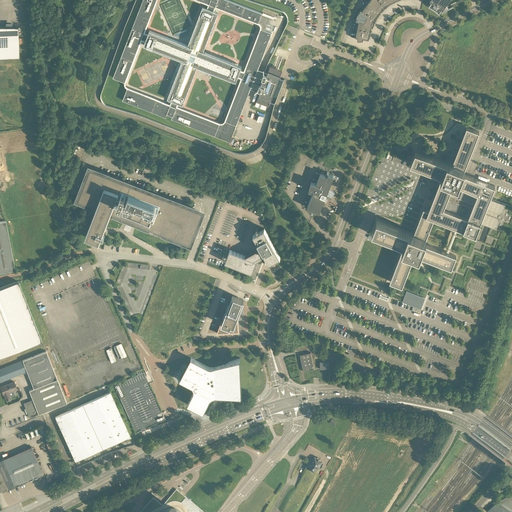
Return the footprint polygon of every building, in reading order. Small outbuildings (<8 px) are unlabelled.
[(171,119),(230,142),(250,89),(256,91),(258,90),(260,91),(257,100),(259,101),(269,105),(270,103),(279,79),(282,70),(270,65),(266,75),(264,74),(264,72),(258,70),(272,33),(261,29),(244,72),(240,70),(242,66),(203,51),(218,13),(213,11),(215,6),(258,23),(262,13),(227,0),(142,0),(113,78),(125,82),(141,39),(146,41),(144,45),(182,60),(167,99),(172,101),(170,105),(127,88),(123,100),(166,117),(167,114),(173,116),(171,119)] [(384,6),(379,0),(369,0),(362,10),(361,10),(358,13),(359,14),(358,16),(357,16),(356,20),(359,21),(356,37),(357,37),(357,40),(363,40),(363,38),(369,39),(372,23),(371,22),(373,20),(384,7),(383,7),(384,6)] [(449,0),(430,0),(430,2),(430,1),(431,2),(429,5),(428,5),(429,6),(432,7),(433,8),(435,9),(436,11),(438,12),(439,13),(439,12),(441,9),(442,10),(444,11),(442,12),(453,7),(453,6),(449,8),(447,4),(449,0)] [(0,58),(19,57),(18,27),(0,27),(0,58)] [(377,220),(372,232),(404,245),(390,282),(402,287),(415,254),(451,269),(456,256),(448,253),(458,229),(476,236),(481,223),(496,229),(500,219),(499,218),(500,218),(501,215),(500,215),(500,214),(501,215),(505,204),(490,199),(495,186),(463,174),(479,132),(466,127),(452,164),(415,150),(410,162),(442,175),(428,211),(423,209),(414,234),(377,220)] [(311,182),(310,188),(309,190),(312,191),(313,189),(314,190),(307,208),(320,213),(327,194),(332,197),(335,191),(329,188),(334,176),(328,174),(327,176),(321,173),(317,184),(311,182)] [(104,238),(105,235),(102,234),(104,231),(112,209),(130,216),(130,217),(130,218),(131,219),(132,219),(133,219),(133,218),(134,218),(187,239),(197,215),(92,175),(83,198),(97,204),(84,239),(93,242),(98,244),(101,237),(104,238)] [(6,221),(0,221),(0,273),(15,270),(6,221)] [(225,262),(252,273),(257,261),(256,261),(264,256),(269,264),(280,257),(264,229),(260,231),(257,227),(255,228),(258,232),(253,235),(260,248),(245,256),(230,250),(228,255),(223,253),(222,255),(227,257),(225,262)] [(0,357),(42,341),(18,281),(15,282),(0,288),(0,357)] [(425,298),(407,291),(402,302),(421,309),(425,298)] [(228,304),(217,333),(239,332),(238,317),(239,314),(243,304),(244,300),(239,298),(237,297),(237,298),(232,296),(229,304),(228,304)] [(314,340),(312,344),(342,356),(344,351),(314,340)] [(111,348),(107,350),(112,362),(116,360),(111,348)] [(0,382),(27,372),(34,389),(35,392),(30,393),(32,400),(23,403),(25,408),(24,409),(24,408),(24,409),(26,414),(26,413),(27,413),(29,418),(67,403),(46,351),(0,369),(0,382)] [(311,353),(300,355),(303,372),(315,369),(311,353)] [(207,366),(191,358),(179,380),(191,386),(192,386),(192,387),(193,387),(193,388),(193,389),(194,389),(194,390),(194,391),(193,392),(187,404),(203,412),(209,400),(210,400),(210,399),(211,398),(212,397),(213,397),(214,396),(215,396),(242,395),(240,358),(213,367),(212,367),(210,367),(209,367),(208,367),(207,366)] [(329,361),(320,362),(320,369),(329,369),(329,361)] [(14,382),(0,387),(3,395),(6,401),(11,399),(9,393),(17,390),(14,382)] [(75,461),(129,436),(110,393),(55,417),(73,457),(75,461)] [(0,491),(2,491),(2,492),(43,474),(31,447),(0,460),(0,491)] [(316,468),(318,469),(322,461),(320,460),(321,459),(317,457),(317,459),(315,457),(310,465),(312,466),(309,470),(314,472),(316,468)] [(511,511),(511,492),(498,501),(487,511),(488,511),(511,511)] [(282,511),(294,511),(297,508),(288,503),(282,511)]
